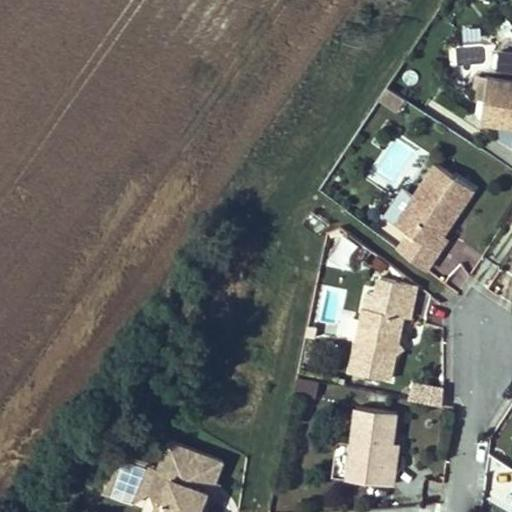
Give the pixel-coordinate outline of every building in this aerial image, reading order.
[(511,50),(501,50),(499,72),(511,73),(511,50)] [(511,78),(492,75),(483,118),(504,123),(505,117),(511,118),(511,78)] [(408,95),(389,83),(382,94),(400,107),(408,95)] [(397,219),(439,248),(449,233),(445,230),(455,215),(450,212),(455,205),(460,208),(476,185),(437,159),(416,190),(397,219)] [(455,215),(460,208),(455,205),(450,212),(455,215)] [(415,296),(368,287),(353,366),(394,374),(399,351),(393,342),(402,337),(406,313),(412,314),(415,296)] [(339,330),(352,334),(358,315),(345,311),(339,330)] [(402,337),(393,342),(399,351),(407,345),(402,337)] [(296,388),(315,392),(318,377),(300,373),(296,388)] [(402,405),(361,400),(351,471),(400,477),(402,460),(394,458),(398,434),(402,405)] [(162,495),(154,511),(203,511),(201,511),(211,487),(215,477),(218,479),(219,478),(227,456),(173,434),(161,465),(175,471),(165,496),(162,495)] [(398,434),(394,458),(402,460),(405,436),(398,434)] [(165,496),(175,471),(161,465),(154,483),(162,495),(165,496)] [(219,478),(218,479),(215,477),(211,487),(219,490),(223,479),(219,478)]
